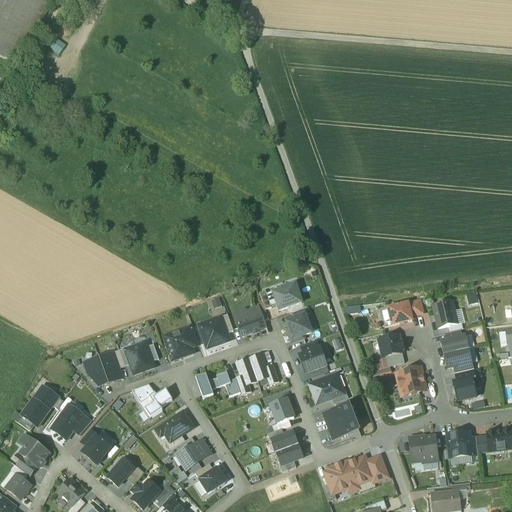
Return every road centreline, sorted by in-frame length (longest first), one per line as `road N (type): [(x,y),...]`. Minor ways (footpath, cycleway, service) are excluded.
road 1 (track): [(372,407),(238,29)]
road 2 (track): [(238,29),(511,52)]
road 3 (residential): [(278,338),(320,461),(382,437)]
road 4 (residential): [(217,511),(246,490),(172,375)]
